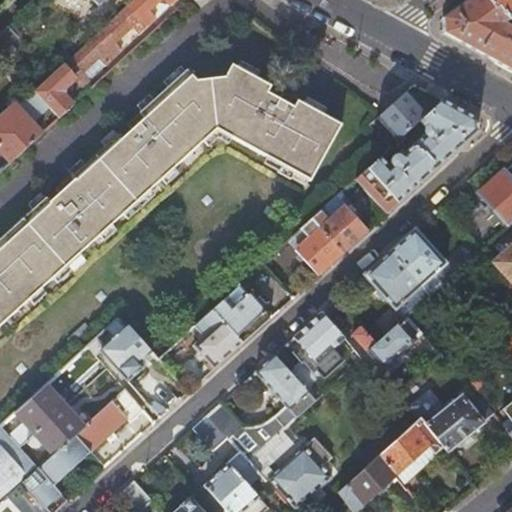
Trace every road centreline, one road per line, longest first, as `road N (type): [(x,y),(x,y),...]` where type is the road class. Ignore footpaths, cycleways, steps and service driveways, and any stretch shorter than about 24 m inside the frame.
road 1 (residential): [(73,511),(511,115)]
road 2 (residential): [(388,31),(511,107)]
